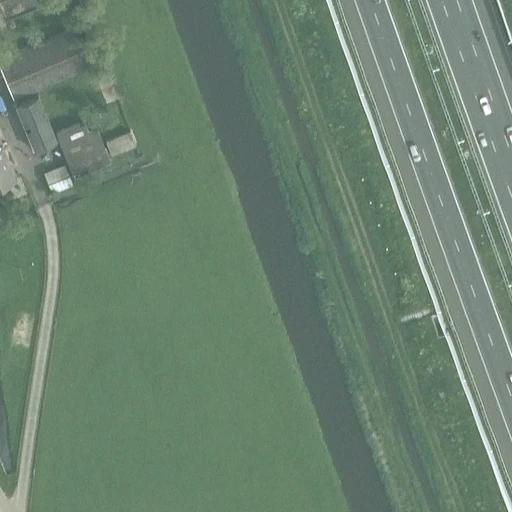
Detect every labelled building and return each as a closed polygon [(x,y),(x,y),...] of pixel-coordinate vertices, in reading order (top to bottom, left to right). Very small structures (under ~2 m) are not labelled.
[(511,507),(447,329),(386,164),(329,0),(327,0),(385,165),(438,310),(511,511),(511,34),(500,0),(498,0),(511,40),(511,507)] [(0,62),(16,101),(90,71),(75,32),(0,62)] [(35,149),(57,141),(39,96),(17,105),(35,149)] [(130,131),(105,140),(111,155),(136,146),(130,131)] [(0,186),(17,180),(0,138),(0,186)] [(66,162),(45,170),(53,190),(74,182),(66,162)] [(19,309),(13,347),(32,351),(39,312),(19,309)]
